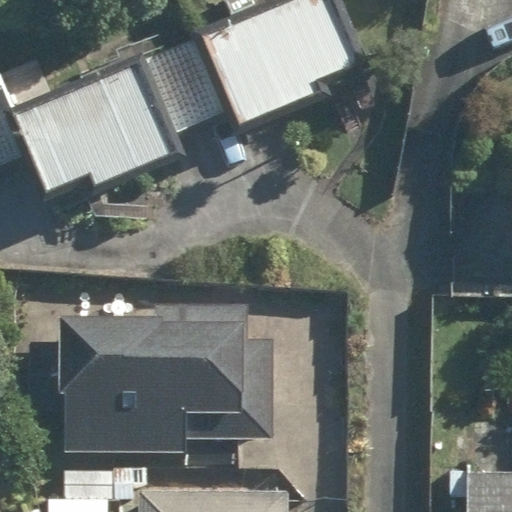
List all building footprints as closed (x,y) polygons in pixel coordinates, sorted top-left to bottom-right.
[(321,81),(365,61),(338,0),(312,0),(215,44),(250,122),(324,88),(321,81)] [(200,42),(153,63),(184,134),(232,113),(200,42)] [(27,118),(57,191),(101,173),(107,188),(185,156),(149,68),(27,118)] [(20,108),(7,78),(0,80),(0,169),(29,157),(10,113),(20,108)] [(70,410),(69,450),(196,452),(197,413),(250,414),(251,323),(71,321),(71,331),(34,331),(33,410),(70,410)] [(116,468),(116,472),(69,471),(68,500),(52,500),(52,511),(110,511),(111,501),(138,502),(139,487),(152,488),(152,468),(116,468)] [(511,511),(511,472),(473,471),(472,511),(511,511)] [(296,511),(297,491),(143,491),(142,511),(296,511)]
